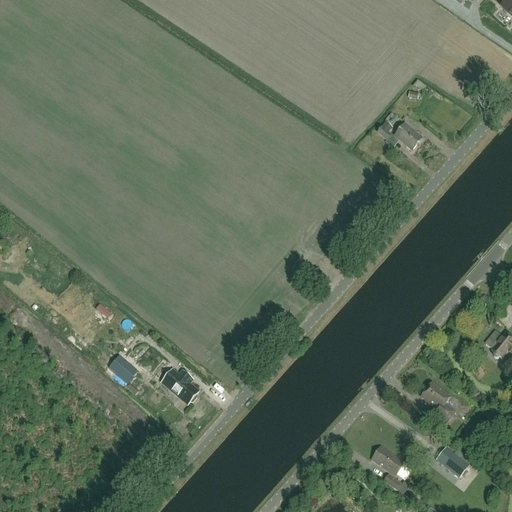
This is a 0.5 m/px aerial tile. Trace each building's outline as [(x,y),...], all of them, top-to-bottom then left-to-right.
[(511,17),(511,0),(507,0),(501,8),(511,17)] [(471,41),(478,33),(474,30),(468,38),(471,41)] [(390,122),(394,126),(399,120),(395,116),(390,122)] [(387,142),(392,137),(389,134),(392,129),(386,124),(378,134),(387,142)] [(412,153),(422,140),(405,126),(394,138),(412,153)] [(51,262),(47,266),(58,277),(62,273),(51,262)] [(320,288),(327,280),(318,272),(311,280),(320,288)] [(511,338),(506,334),(492,351),(495,353),(494,354),(493,355),(493,356),(493,357),(494,358),(494,359),(495,359),(495,360),(496,360),(497,360),(498,360),(499,359),(500,359),(500,358),(503,360),(508,353),(511,356),(511,338)] [(132,393),(142,380),(119,361),(109,374),(132,393)] [(184,402),(189,406),(191,404),(193,404),(197,399),(196,397),(199,394),(190,386),(193,382),(183,373),(179,377),(173,372),(162,385),(183,403),(184,402)] [(433,417),(446,426),(456,413),(446,406),(451,399),(433,385),(422,398),(438,410),(433,417)] [(395,479),(405,465),(382,448),(372,461),(395,479)] [(469,467),(446,449),(437,462),(459,480),(469,467)] [(402,486),(389,476),(384,482),(397,493),(402,486)]
